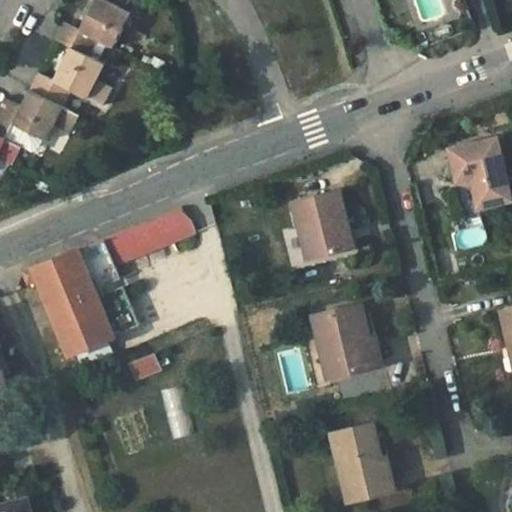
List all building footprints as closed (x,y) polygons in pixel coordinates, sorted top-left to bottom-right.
[(65,22),(57,39),(72,47),(88,55),(97,39),(113,47),(129,14),(102,0),(96,0),(82,30),(65,22)] [(105,64),(88,55),(72,47),(55,81),(39,73),(30,90),(62,106),(71,89),(103,105),(113,87),(97,80),(105,64)] [(80,116),(62,106),(30,90),(23,106),(6,98),(1,105),(0,107),(0,135),(6,139),(15,123),(47,139),(55,123),(71,132),(80,116)] [(6,139),(0,135),(0,157),(13,164),(22,147),(6,139)] [(511,198),(497,137),(452,146),(459,179),(473,176),(480,204),(511,198)] [(340,189),(294,201),(300,225),(284,230),(295,270),(350,255),(349,247),(342,225),(349,223),(340,189)] [(195,234),(192,219),(180,208),(141,224),(24,270),(29,284),(40,279),(72,356),(118,338),(117,335),(141,325),(116,263),(195,234)] [(355,247),(349,223),(342,225),(349,247),(355,247)] [(459,250),(487,244),(483,224),(455,231),(459,250)] [(368,337),(360,304),(337,309),(314,314),(330,378),(371,368),(365,338),(368,337)] [(511,309),(502,312),(509,344),(511,343),(511,309)] [(376,336),(368,337),(365,338),(371,368),(375,367),(383,365),(376,336)] [(156,353),(130,363),(138,381),(163,371),(156,353)] [(161,390),(173,440),(195,434),(182,385),(161,390)] [(381,458),(374,424),(372,424),(333,434),(350,501),(383,493),(375,460),(381,458)] [(388,457),(381,458),(375,460),(383,493),(396,490),(388,457)] [(31,511),(27,498),(18,500),(20,511),(31,511)] [(0,511),(20,511),(18,500),(0,504),(0,511)]
